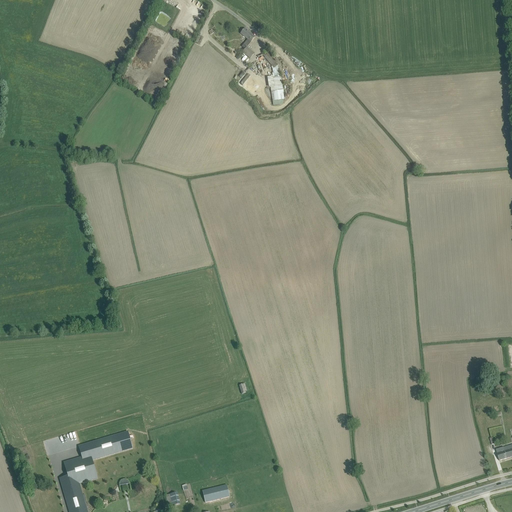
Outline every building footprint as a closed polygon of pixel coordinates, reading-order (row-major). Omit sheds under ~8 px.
[(245,29),(241,33),(240,34),(248,40),(241,47),(245,50),(243,53),(250,59),(254,54),(247,48),(255,37),(245,29)] [(248,60),(244,55),(243,56),(240,53),(236,57),(240,61),(242,59),(245,62),(248,60)] [(268,54),(264,57),(271,65),(273,73),(272,74),(272,77),(274,87),(270,88),(272,102),(283,100),(284,100),(281,78),(280,78),(280,75),(278,68),(278,65),(268,54)] [(250,70),(253,72),(260,63),(258,61),(250,70)] [(246,384),(239,385),(241,394),(248,393),(246,384)] [(87,511),(79,484),(97,478),(92,460),(133,448),(128,431),(79,446),(82,457),(64,462),(68,478),(60,480),(69,511),(87,511)] [(499,461),(511,456),(511,444),(504,447),(496,450),(499,461)] [(227,485),(202,491),(205,503),(230,497),(227,485)] [(172,506),(180,504),(177,493),(170,495),(172,506)]
